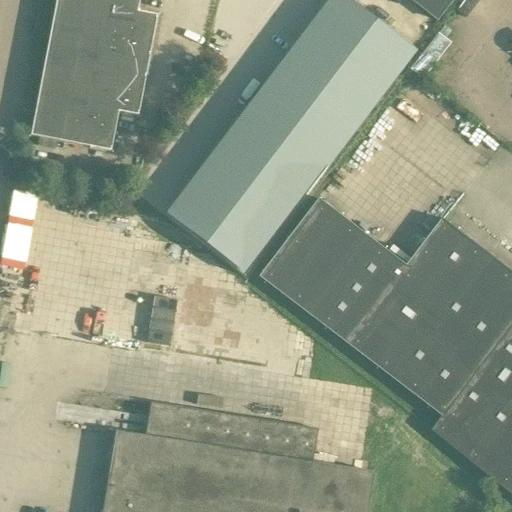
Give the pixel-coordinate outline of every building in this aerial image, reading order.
[(137,116),(156,16),(136,12),(138,0),(55,0),(30,136),(110,151),(117,112),(137,116)] [(415,53),(346,0),(327,0),(164,216),(245,278),(415,53)] [(451,0),(409,0),(436,20),(451,0)] [(449,44),(437,34),(408,71),(420,81),(449,44)] [(511,273),(444,220),(408,266),(365,233),(304,311),(441,418),(430,432),(511,495),(511,273)] [(366,511),(373,474),(307,464),(313,430),(183,410),(178,443),(114,433),(101,511),(366,511)]
